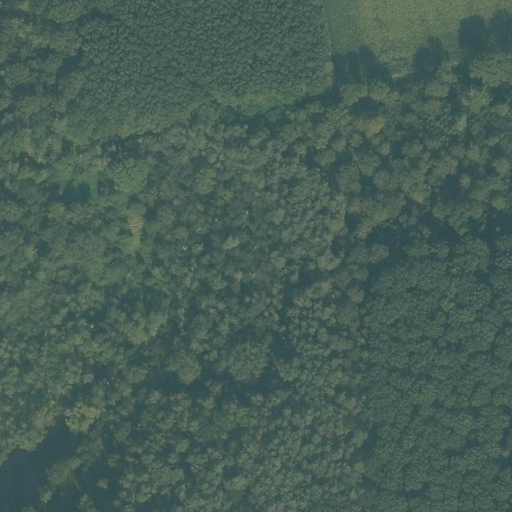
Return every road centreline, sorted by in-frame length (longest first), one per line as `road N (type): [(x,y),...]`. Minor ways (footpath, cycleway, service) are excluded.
road 1 (track): [(0,162),(250,126),(315,176),(348,214),(372,280),(385,511)]
road 2 (track): [(511,59),(290,104),(250,126)]
